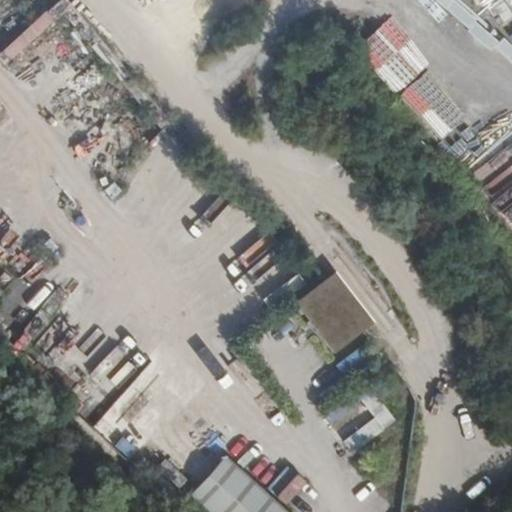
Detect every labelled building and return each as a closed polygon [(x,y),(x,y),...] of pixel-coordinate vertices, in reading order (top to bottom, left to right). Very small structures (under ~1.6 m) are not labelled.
[(447,0),(494,52),(510,38),(475,0),(447,0)] [(0,51),(3,57),(56,25),(46,10),(0,38),(0,51)] [(357,53),(457,166),(507,123),(425,30),(399,53),(381,32),(357,53)] [(511,129),(464,168),(511,228),(511,129)] [(335,272),(294,301),(331,353),(372,324),(335,272)] [(89,326),(64,362),(76,370),(100,334),(89,326)] [(366,382),(323,412),(351,452),(394,422),(366,382)] [(188,494),(206,511),(284,511),(224,455),(188,494)] [(262,486),(278,466),(270,459),(253,478),(262,486)] [(387,480),(375,504),(384,509),(397,485),(387,480)]
